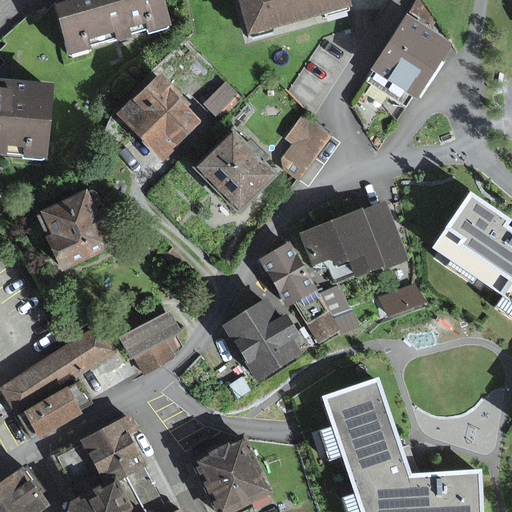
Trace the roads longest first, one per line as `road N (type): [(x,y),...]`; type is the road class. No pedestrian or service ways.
road 1 (residential): [(380,168),(278,218),(203,340),(139,392),(0,464)]
road 2 (residential): [(380,168),(353,122),(346,85),(356,54),(395,0)]
road 3 (unknown): [(229,297),(123,151)]
road 4 (residential): [(380,168),(466,82)]
